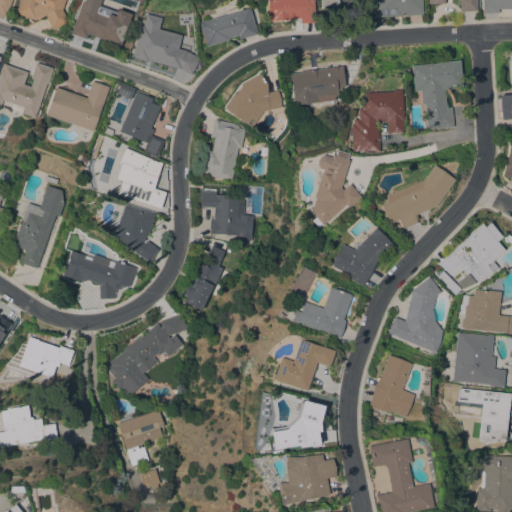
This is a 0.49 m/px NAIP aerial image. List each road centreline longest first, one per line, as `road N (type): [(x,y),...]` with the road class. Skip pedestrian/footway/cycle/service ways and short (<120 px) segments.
road 1 (residential): [(511,29),(283,42),(244,53),(214,73),(182,127),(178,242),(164,278),(132,310),(61,322),(0,288)]
road 2 (residential): [(359,511),(347,382),(377,301),(474,189),(484,160),(477,31)]
road 3 (residential): [(193,102),(0,29)]
